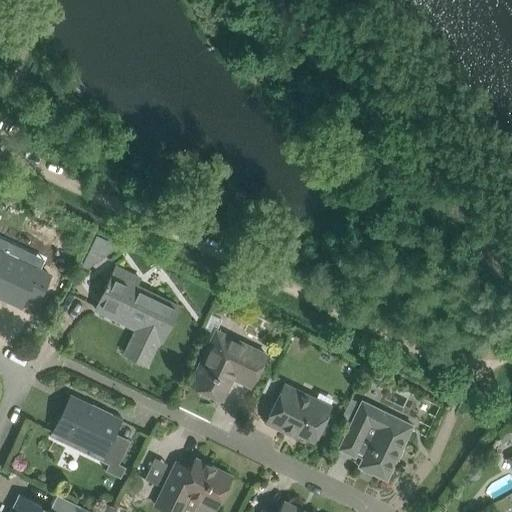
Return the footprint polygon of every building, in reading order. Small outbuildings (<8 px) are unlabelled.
[(98,234),(91,248),(103,254),(118,244),(98,234)] [(36,300),(45,282),(49,275),(0,251),(0,294),(20,304),(25,294),(36,300)] [(96,308),(97,308),(99,305),(139,325),(125,353),(146,364),(159,339),(161,341),(178,306),(136,285),(140,278),(116,266),(96,308)] [(210,313),(203,328),(214,334),(216,330),(221,318),(210,313)] [(260,369),(266,355),(216,330),(214,334),(190,384),(201,390),(201,395),(208,399),(212,395),(221,400),(232,378),(251,387),(260,369)] [(274,380),(269,377),(261,392),(272,397),(279,382),(274,380)] [(330,406),(283,384),(266,421),(286,431),(288,428),(314,440),(317,434),(330,440),(336,427),(323,421),(330,406)] [(68,441),(104,457),(122,420),(69,394),(49,435),(67,444),(68,441)] [(350,397),(341,417),(348,420),(357,401),(350,397)] [(412,426),(394,417),(362,401),(339,449),(355,456),(357,451),(364,455),(359,466),(386,480),(412,426)] [(148,476),(161,482),(172,460),(159,454),(148,476)] [(223,494),(231,476),(195,458),(190,468),(177,462),(168,480),(155,505),(169,511),(179,511),(188,495),(215,508),(223,494)] [(124,492),(114,511),(126,511),(127,510),(128,511),(134,497),(124,492)] [(20,496),(12,511),(94,511),(56,493),(47,510),(20,496)] [(269,511),(264,509),(262,511),(306,511),(283,501),(277,511),(269,511)] [(103,502),(98,511),(99,511),(112,511),(115,507),(103,502)]
